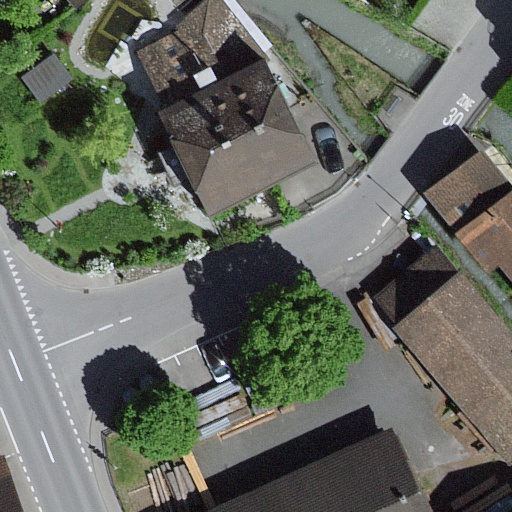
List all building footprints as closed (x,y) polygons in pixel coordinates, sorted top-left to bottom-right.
[(144,48),(175,106),(276,53),(224,0),(205,0),(181,21),(183,25),(144,48)] [(57,53),(24,77),(43,102),(76,78),(57,53)] [(200,176),(216,214),(326,153),(276,53),(175,106),(170,109),(184,139),(161,148),(178,184),(200,176)] [(511,168),(489,141),(431,188),(493,265),(504,256),(511,266),(511,168)] [(511,322),(467,268),(402,322),(511,453),(511,322)] [(435,511),(398,430),(217,511),(435,511)] [(33,511),(10,451),(0,455),(0,511),(33,511)]
